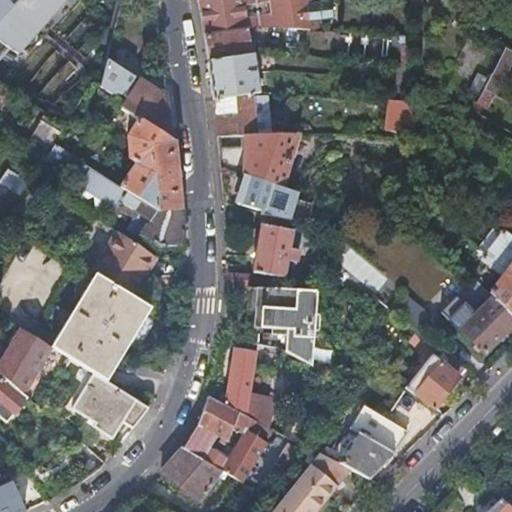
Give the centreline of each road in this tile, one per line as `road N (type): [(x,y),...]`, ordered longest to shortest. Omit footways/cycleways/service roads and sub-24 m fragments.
road 1 (residential): [(172,0),(202,211),(205,307),(165,425),(133,474),(81,511)]
road 2 (residential): [(393,511),(511,391)]
